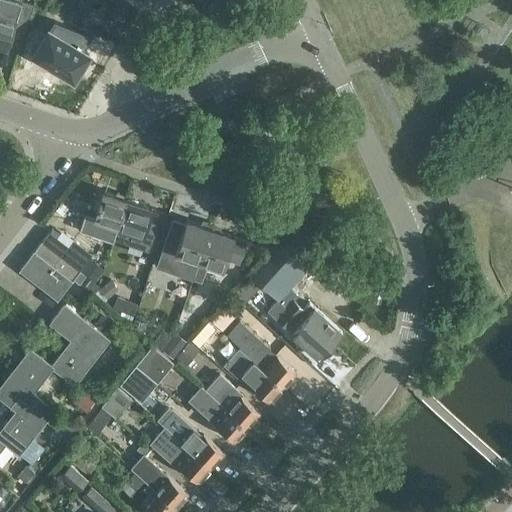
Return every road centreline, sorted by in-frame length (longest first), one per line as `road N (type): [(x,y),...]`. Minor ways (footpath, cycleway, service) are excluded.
road 1 (tertiary): [(256,511),(415,316),(420,273),(408,223),(317,37)]
road 2 (residential): [(140,116),(317,37)]
road 3 (unclassified): [(0,239),(70,132)]
road 4 (unclassified): [(140,116),(127,64),(164,0)]
